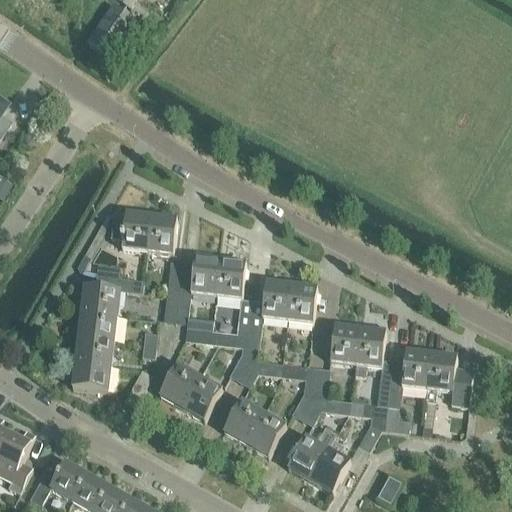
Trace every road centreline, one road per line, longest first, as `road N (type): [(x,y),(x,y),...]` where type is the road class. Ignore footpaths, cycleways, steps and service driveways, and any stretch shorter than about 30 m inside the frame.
road 1 (residential): [(511,337),(99,101)]
road 2 (residential): [(215,511),(0,382)]
road 3 (residential): [(0,248),(99,101)]
